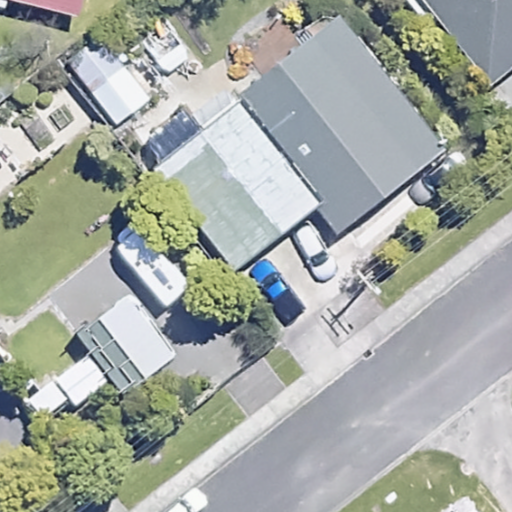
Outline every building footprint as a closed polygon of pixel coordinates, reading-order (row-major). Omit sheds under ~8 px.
[(23,0),(79,14),(82,0),(23,0)] [(511,0),(428,0),(494,80),(511,65),(511,0)] [(202,62),(160,12),(132,34),(174,85),(202,62)] [(445,146),(341,14),(157,159),(239,263),(320,200),(341,227),(445,146)] [(101,31),(68,60),(95,91),(129,63),(101,31)]
